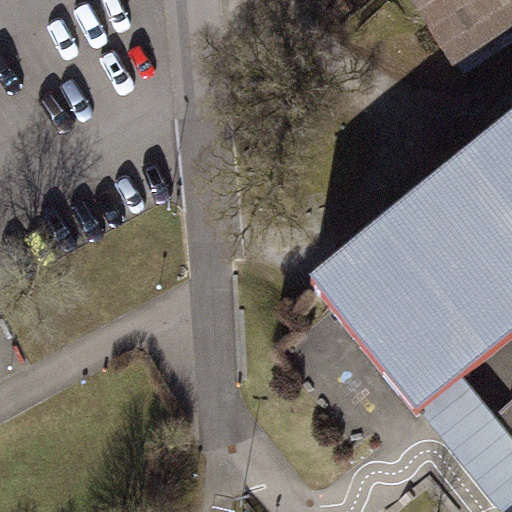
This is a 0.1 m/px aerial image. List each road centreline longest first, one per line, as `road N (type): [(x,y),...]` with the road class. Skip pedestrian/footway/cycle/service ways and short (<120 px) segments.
road 1 (residential): [(193,0),(222,411)]
road 2 (residential): [(222,411),(294,511)]
